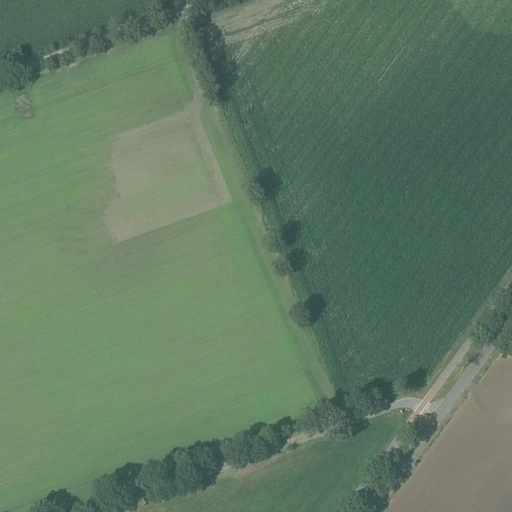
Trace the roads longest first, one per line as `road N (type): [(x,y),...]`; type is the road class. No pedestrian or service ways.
road 1 (unclassified): [(96,511),(398,403),(435,419)]
road 2 (track): [(205,0),(0,75)]
road 3 (secondary): [(435,419),(511,315)]
